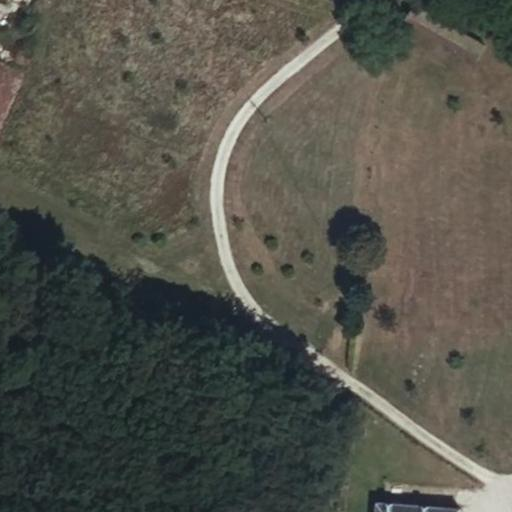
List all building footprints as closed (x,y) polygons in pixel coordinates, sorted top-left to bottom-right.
[(479,8),(463,0),(418,0),(470,26),(479,8)] [(410,9),(401,32),(477,63),(487,40),(410,9)] [(396,426),(401,358),(362,355),(357,423),(396,426)] [(372,487),(371,496),(478,505),(479,491),(467,490),(468,479),(457,478),(458,467),(374,460),(373,472),(361,471),(360,486),(372,487)] [(377,511),(464,511),(465,505),(379,498),(377,511)]
